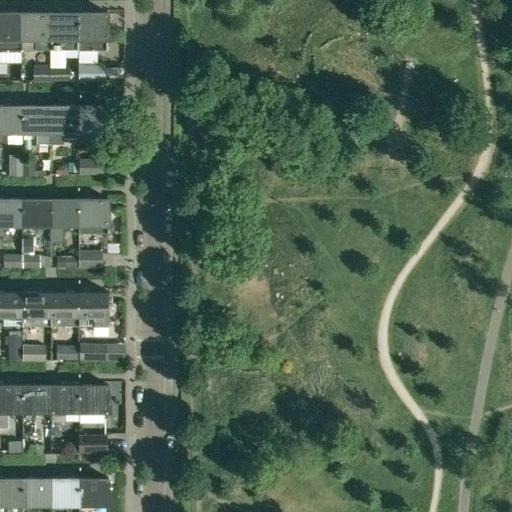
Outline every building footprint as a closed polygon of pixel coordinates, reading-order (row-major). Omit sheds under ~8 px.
[(21,12),(0,12),(0,50),(21,50),(21,12)] [(21,12),(21,50),(22,50),(22,36),(36,36),(36,50),(49,50),(49,12),(21,12)] [(49,12),(49,50),(78,49),(78,12),(49,12)] [(107,12),(78,12),(78,49),(107,49),(107,12)] [(78,64),(78,80),(104,80),(104,64),(78,64)] [(49,68),(33,68),(33,81),(49,81),(49,68)] [(49,81),(70,81),(70,68),(49,68),(49,81)] [(0,143),(7,144),(7,129),(21,129),(21,105),(0,105),(0,143)] [(49,144),(50,105),(21,105),(21,129),(35,129),(35,144),(49,144)] [(50,105),(49,144),(61,144),(61,137),(78,137),(78,105),(50,105)] [(78,105),(78,137),(95,137),(94,129),(107,129),(107,105),(78,105)] [(9,176),(22,176),(22,162),(22,154),(9,154),(9,176)] [(102,160),(79,160),(79,173),(102,173),(102,160)] [(22,176),(35,176),(35,162),(22,162),(22,176)] [(78,162),(68,162),(68,171),(78,172),(78,162)] [(0,222),(21,223),(21,199),(0,198),(0,222)] [(49,199),(21,199),(21,223),(50,223),(49,199)] [(79,199),(49,199),(50,223),(50,241),(64,241),(64,222),(79,223),(79,199)] [(79,199),(79,223),(79,234),(107,234),(107,199),(79,199)] [(11,249),(12,254),(4,254),(4,266),(20,266),(20,254),(20,249),(11,249)] [(79,250),(79,266),(101,266),(101,250),(79,250)] [(39,254),(23,254),(23,266),(39,267),(39,254)] [(57,266),(76,266),(76,255),(57,255),(57,266)] [(22,291),(0,291),(0,316),(4,316),(4,326),(22,326),(22,291)] [(22,291),(22,326),(49,326),(50,291),(22,291)] [(50,291),(49,326),(78,326),(80,292),(50,291)] [(80,292),(78,326),(108,326),(108,292),(80,292)] [(22,344),(22,361),(45,362),(45,345),(22,344)] [(57,346),(57,359),(78,359),(78,345),(57,346)] [(21,359),(21,346),(8,346),(8,359),(21,359)] [(100,346),(80,346),(80,359),(100,359),(100,346)] [(0,428),(7,428),(7,409),(21,409),(22,384),(0,384),(0,428)] [(51,385),(22,384),(21,409),(51,409),(51,385)] [(80,409),(80,385),(51,385),(51,409),(51,422),(66,422),(66,409),(80,409)] [(80,385),(80,409),(102,409),(102,417),(108,417),(108,385),(80,385)] [(78,434),(78,453),(106,452),(107,434),(78,434)] [(22,511),(23,502),(23,477),(0,477),(0,511),(22,511)] [(23,477),(23,502),(49,502),(49,477),(23,477)] [(79,502),(79,477),(49,477),(49,502),(79,502)] [(108,502),(108,489),(108,477),(79,477),(79,502),(108,502)]
